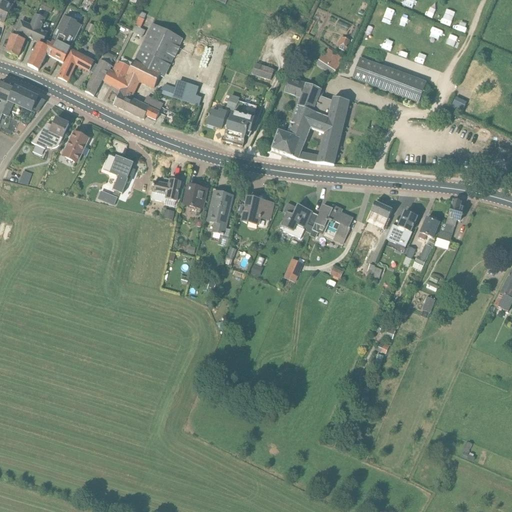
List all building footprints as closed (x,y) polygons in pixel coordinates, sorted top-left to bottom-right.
[(0,0),(0,21),(4,24),(13,7),(0,0)] [(53,8),(42,3),(40,9),(51,14),(53,8)] [(142,38),(145,32),(141,29),(143,24),(144,21),(146,15),(141,12),(132,33),(142,38)] [(39,43),(43,34),(44,32),(41,31),(46,20),(35,15),(30,26),(32,27),(26,37),(39,43)] [(372,17),(370,25),(378,28),(380,20),(372,17)] [(63,64),(70,51),(69,51),(81,26),(66,18),(49,50),(46,56),(63,64)] [(15,32),(6,53),(18,58),(26,37),(32,27),(30,26),(21,22),(16,33),(15,32)] [(152,25),(131,69),(126,78),(137,83),(154,91),(160,78),(164,80),(183,40),(152,25)] [(375,44),(382,45),(383,38),(376,36),(375,44)] [(337,49),(345,53),(350,42),(341,38),(337,49)] [(39,44),(28,66),(38,72),(46,56),(49,50),(39,44)] [(318,67),(336,76),(345,57),(327,49),(318,67)] [(71,52),(58,78),(67,83),(67,82),(69,78),(76,65),(90,72),(94,63),(71,52)] [(103,58),(101,62),(100,61),(98,65),(94,74),(85,93),(94,97),(101,81),(104,82),(109,73),(111,73),(112,72),(110,71),(112,67),(110,67),(112,63),(112,62),(114,57),(105,52),(102,58),(103,58)] [(427,82),(360,58),(353,78),(419,103),(427,82)] [(109,73),(104,82),(120,91),(126,78),(131,69),(117,62),(112,72),(111,73),(109,73)] [(98,65),(94,63),(90,72),(94,74),(98,65)] [(270,81),(274,70),(256,65),(251,75),(270,81)] [(120,91),(113,106),(137,117),(138,118),(143,107),(129,100),(137,83),(126,78),(120,91)] [(295,98),(301,83),(289,78),(284,94),(295,98)] [(0,121),(16,88),(15,88),(1,82),(0,85),(0,121)] [(162,95),(201,105),(203,99),(198,97),(200,88),(179,83),(178,87),(165,84),(162,95)] [(279,133),(271,151),(288,157),(299,128),(306,111),(313,113),(318,101),(321,94),(322,91),(306,85),(301,100),(286,136),(279,133)] [(16,88),(0,121),(0,126),(12,133),(17,122),(27,126),(35,114),(32,112),(38,98),(17,89),(17,88),(16,88)] [(230,96),(226,108),(234,110),(238,103),(240,99),(230,96)] [(146,116),(156,121),(164,105),(147,97),(143,107),(138,118),(144,121),(146,116)] [(315,114),(310,127),(322,131),(316,164),(328,167),(341,104),(326,101),(325,104),(318,101),(313,113),(315,114)] [(257,108),(238,103),(234,110),(228,122),(224,137),(223,137),(221,142),(243,148),(247,134),(250,134),(257,108)] [(299,128),(288,157),(298,161),(310,127),(315,114),(313,113),(306,111),(299,128)] [(210,113),(207,126),(215,128),(221,129),(220,130),(221,130),(225,115),(218,113),(217,115),(210,113)] [(60,144),(69,125),(56,119),(53,127),(47,124),(31,143),(45,150),(46,147),(48,148),(52,149),(55,148),(57,147),(58,146),(60,144)] [(88,140),(76,134),(74,133),(62,156),(76,163),(88,140)] [(130,183),(134,172),(130,170),(132,165),(117,159),(116,161),(109,158),(106,167),(114,170),(112,175),(119,178),(113,191),(122,195),(127,182),(130,183)] [(165,203),(165,201),(175,203),(181,184),(170,181),(164,179),(163,185),(154,182),(151,192),(153,193),(151,200),(165,203)] [(206,191),(188,186),(184,204),(202,209),(206,191)] [(114,206),(117,199),(101,192),(98,200),(114,206)] [(229,196),(214,193),(206,222),(214,224),(212,233),(222,236),(230,206),(226,205),(229,196)] [(273,205),(247,199),(241,222),(256,226),(258,222),(261,219),(268,221),(273,205)] [(437,239),(450,243),(456,222),(460,223),(464,209),(460,208),(461,204),(453,202),(447,225),(443,224),(437,239)] [(367,237),(377,242),(384,228),(385,228),(392,211),(375,204),(367,221),(372,223),(372,224),(374,225),(371,230),(370,230),(367,237)] [(287,216),(281,228),(285,229),(283,233),(300,240),(303,233),(304,232),(312,213),(297,206),(296,209),(287,205),(283,214),(287,216)] [(318,215),(312,231),(318,234),(321,227),(324,228),(329,219),(334,221),(336,222),(341,224),(333,241),(342,246),(350,230),(348,229),(352,219),(341,214),(343,211),(333,206),(331,210),(323,206),(318,215)] [(162,219),(172,221),(174,213),(164,210),(162,219)] [(312,213),(304,232),(310,235),(312,231),(318,215),(312,213)] [(392,226),(386,240),(391,243),(397,245),(401,238),(408,241),(412,234),(410,233),(417,219),(405,213),(398,228),(392,226)] [(439,224),(427,219),(418,238),(424,241),(426,237),(432,240),(439,224)] [(423,266),(431,249),(426,246),(420,258),(417,257),(415,262),(423,266)] [(410,260),(414,251),(409,248),(405,258),(410,260)] [(283,278),(289,281),(298,263),(291,260),(283,278)] [(303,265),(298,263),(289,281),(295,283),(303,265)] [(375,267),(370,265),(366,275),(379,279),(382,270),(374,268),(375,267)] [(263,269),(254,266),(251,274),(259,278),(263,269)] [(334,267),(331,274),(342,279),(345,271),(334,267)] [(511,270),(494,306),(508,313),(511,304),(511,270)] [(429,314),(430,314),(435,301),(426,298),(421,311),(422,311),(420,317),(427,320),(429,314)] [(439,305),(445,308),(448,301),(443,298),(439,305)] [(400,321),(403,314),(396,311),(393,318),(400,321)] [(384,338),(392,341),(395,333),(387,331),(384,338)] [(385,355),(389,346),(378,341),(375,350),(385,355)] [(468,455),(472,445),(467,443),(467,444),(466,444),(462,453),(463,454),(462,458),(467,460),(473,462),(475,458),(468,455)]
